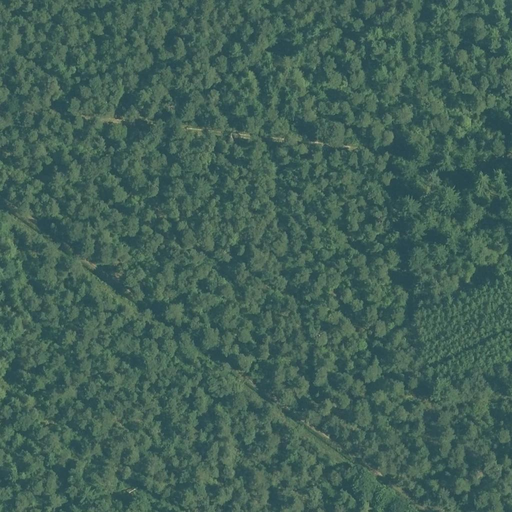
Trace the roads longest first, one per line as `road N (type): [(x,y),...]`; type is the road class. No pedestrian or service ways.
road 1 (track): [(435,511),(0,193)]
road 2 (track): [(511,150),(481,159),(0,110)]
road 3 (track): [(457,511),(427,434),(388,150)]
road 4 (track): [(308,419),(511,401)]
road 5 (track): [(116,122),(121,99),(204,0)]
